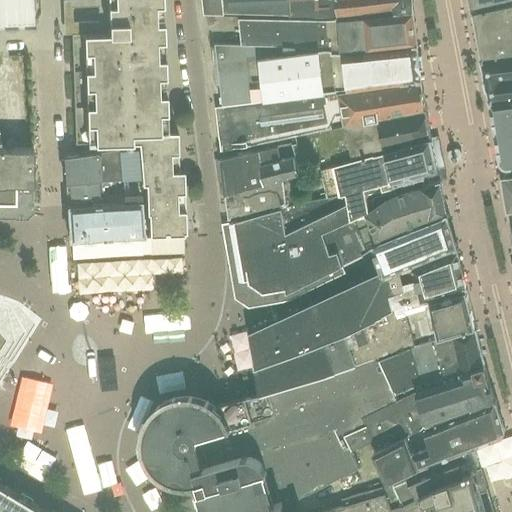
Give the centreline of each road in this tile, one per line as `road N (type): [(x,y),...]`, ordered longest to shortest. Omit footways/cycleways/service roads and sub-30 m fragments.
road 1 (residential): [(212,222),(187,0)]
road 2 (residential): [(51,230),(50,37)]
